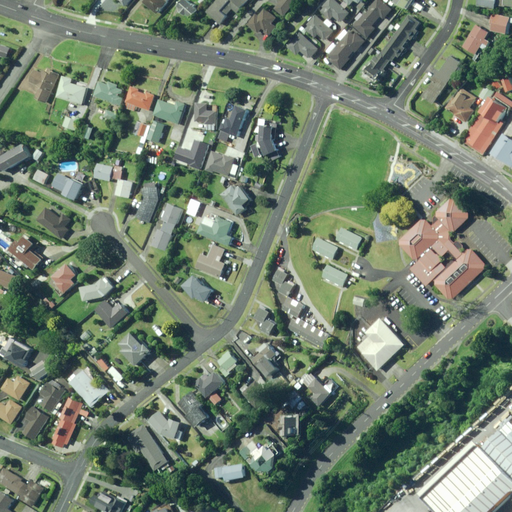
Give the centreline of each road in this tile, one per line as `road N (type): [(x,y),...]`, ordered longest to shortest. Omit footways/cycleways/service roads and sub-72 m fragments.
road 1 (tertiary): [(511,282),(341,443),(291,511)]
road 2 (secondary): [(30,15),(328,88)]
road 3 (residential): [(206,343),(241,305),(328,88)]
road 4 (residential): [(76,474),(108,423),(206,343)]
road 5 (residential): [(100,220),(206,343)]
road 6 (secondary): [(386,115),(511,195)]
road 7 (residential): [(456,0),(386,115)]
